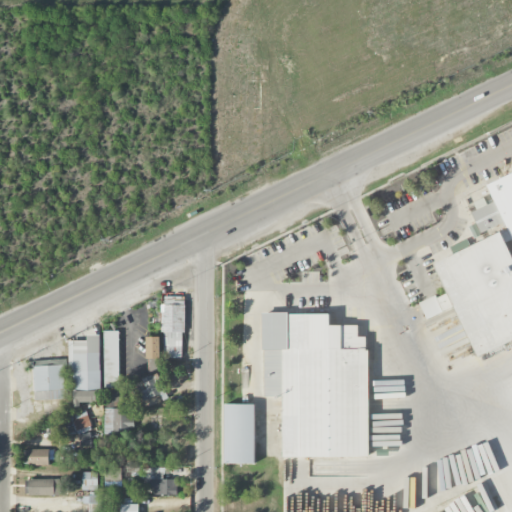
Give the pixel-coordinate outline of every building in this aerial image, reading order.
[(511,240),(506,243),(511,255),(511,340),(478,357),(433,264),(507,228),(504,222),(480,233),(471,213),(494,201),(487,186),(511,173),(511,240)] [(184,297),(163,297),(162,353),(165,353),(165,358),(183,358),(184,297)] [(365,351),(368,351),(368,456),(282,456),(282,396),(264,396),(264,350),(262,350),(262,313),(287,313),(287,314),(329,314),(329,326),(357,325),(357,337),(365,337),(365,351)] [(118,331),(103,331),(104,388),(119,388),(118,331)] [(99,336),(87,336),(87,341),(68,342),(69,372),(73,372),(74,405),(93,404),(93,390),(101,390),(99,336)] [(146,338),(147,359),(160,359),(160,337),(146,338)] [(34,401),(65,400),(64,360),(33,361),(34,401)] [(160,393),(149,375),(132,386),(138,396),(140,395),(144,402),(160,393)] [(225,463),(224,405),(255,405),(255,463),(225,463)] [(128,409),(104,409),(105,436),(132,435),(132,417),(128,417),(128,409)] [(71,415),(75,430),(90,426),(86,411),(71,415)] [(48,450),(28,449),(28,466),(48,466),(48,450)] [(163,469),(151,469),(151,496),(177,496),(176,480),(163,480),(163,469)] [(97,491),(97,473),(82,473),(82,491),(97,491)] [(56,496),(56,480),(26,479),(25,495),(56,496)] [(88,511),(102,511),(103,496),(89,495),(88,511)]
